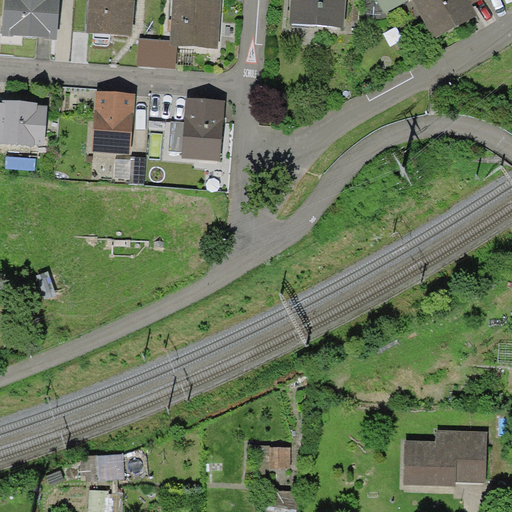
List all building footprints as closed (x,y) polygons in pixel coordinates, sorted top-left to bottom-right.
[(1,0),(0,19),(0,36),(47,42),(51,0),(1,0)] [(82,0),(79,35),(124,38),(127,4),(82,0)] [(286,0),(285,31),(336,33),(337,0),(286,0)] [(404,0),(410,0),(426,38),(471,20),(465,6),(478,1),(477,0),(372,0),(377,11),(404,0)] [(167,2),(166,48),(213,50),(215,3),(167,2)] [(126,151),(127,98),(91,98),(90,151),(126,151)] [(214,103),(178,103),(178,158),(213,159),(214,103)] [(38,106),(0,105),(0,145),(38,146),(38,106)] [(399,486),(481,486),(482,435),(433,435),(433,444),(400,443),(399,486)]
